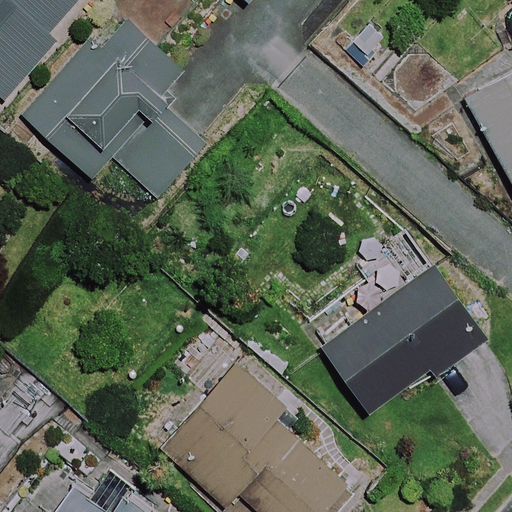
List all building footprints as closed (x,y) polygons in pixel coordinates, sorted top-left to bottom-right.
[(0,0),(0,93),(4,97),(52,41),(45,35),(75,0),(0,0)] [(182,72),(121,13),(24,113),(89,176),(111,154),(154,196),(206,142),(159,96),(182,72)] [(511,69),(463,97),(511,183),(511,69)] [(484,336),(432,263),(320,343),(367,409),(429,365),(434,372),(484,336)] [(297,414),(228,352),(151,438),(227,505),(240,491),(263,511),(316,511),(346,479),(286,425),(297,414)] [(112,511),(104,511),(69,487),(50,511),(141,511),(123,498),(112,511)]
